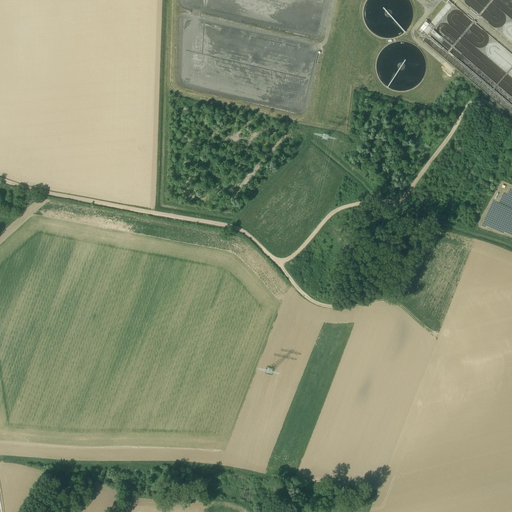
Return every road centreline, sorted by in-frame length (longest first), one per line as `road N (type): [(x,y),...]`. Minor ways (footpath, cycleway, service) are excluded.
road 1 (track): [(511,123),(475,99),(406,198),(336,210),(280,266),(237,228),(0,180)]
road 2 (track): [(420,322),(393,299),(322,305),(280,266)]
